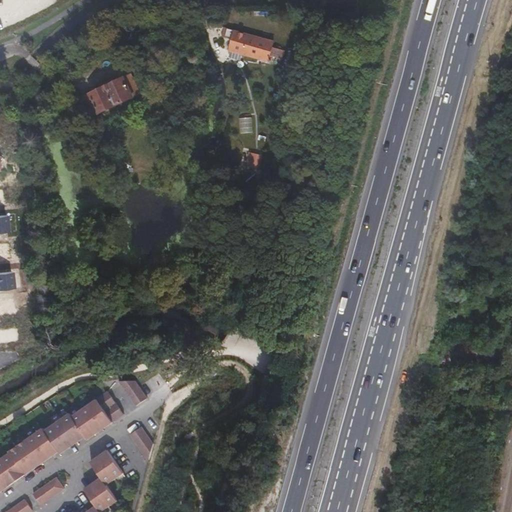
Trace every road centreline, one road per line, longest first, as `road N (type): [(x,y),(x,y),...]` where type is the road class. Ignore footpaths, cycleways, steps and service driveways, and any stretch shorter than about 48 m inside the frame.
road 1 (motorway): [(432,0),(291,511)]
road 2 (motorway): [(333,511),(473,0)]
road 3 (track): [(373,511),(509,0)]
road 4 (track): [(134,511),(151,445),(176,395),(204,368),(223,363),(244,371),(241,402),(193,413)]
road 5 (track): [(454,391),(268,381),(254,378),(258,366)]
road 6 (residential): [(116,432),(0,505)]
